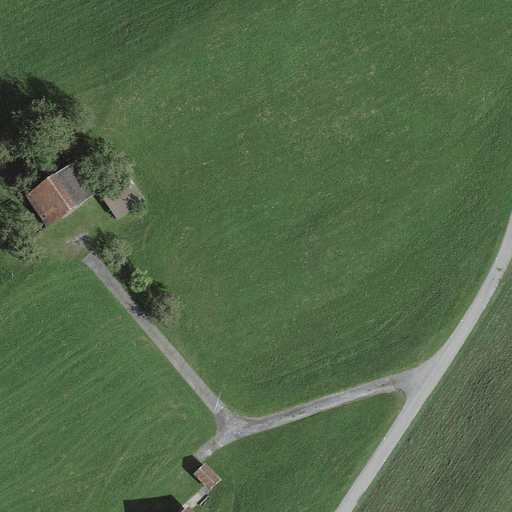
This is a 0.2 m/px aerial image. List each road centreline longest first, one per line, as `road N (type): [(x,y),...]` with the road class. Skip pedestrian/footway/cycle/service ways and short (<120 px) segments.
road 1 (track): [(90,248),(229,412),(258,423),(441,366)]
road 2 (unclassified): [(511,236),(441,366),(343,511)]
